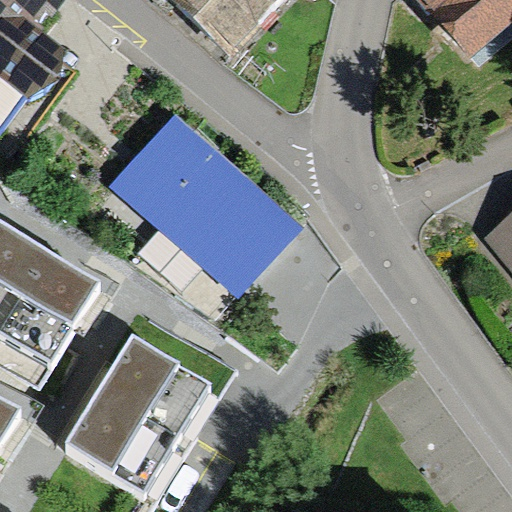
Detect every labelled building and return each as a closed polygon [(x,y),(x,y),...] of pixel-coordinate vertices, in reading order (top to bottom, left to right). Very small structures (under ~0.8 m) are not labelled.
[(0,0),(0,83),(57,9),(45,0),(0,0)] [(158,0),(227,67),(292,0),(158,0)] [(511,36),(511,0),(414,0),(478,68),(511,36)] [(279,234),(172,134),(112,197),(219,298),(279,234)] [(511,235),(499,247),(511,261),(511,235)] [(106,308),(0,237),(0,348),(54,385),(106,308)] [(154,511),(218,410),(135,358),(65,470),(132,511),(154,511)] [(0,499),(37,443),(0,419),(0,499)]
